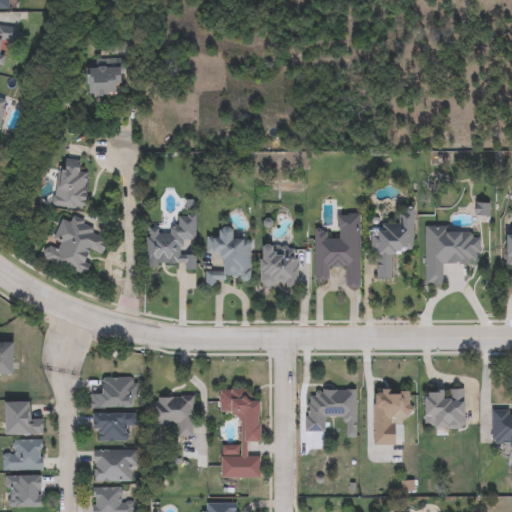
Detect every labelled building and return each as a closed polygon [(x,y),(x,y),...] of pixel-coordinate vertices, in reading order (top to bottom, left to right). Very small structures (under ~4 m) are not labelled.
[(0,0),(15,0),(15,10),(0,9),(0,0)] [(0,26),(11,27),(9,66),(0,65),(0,26)] [(125,99),(109,108),(91,108),(89,69),(114,61),(127,61),(132,73),(131,86),(125,99)] [(0,94),(11,98),(0,130),(0,94)] [(84,209),(55,206),(60,162),(89,166),(84,209)] [(415,212),(415,254),(372,254),(373,227),(399,228),(400,211),(415,212)] [(316,232),(338,231),(338,216),(360,216),(361,288),(347,288),(346,268),(329,269),(329,281),(316,281),(316,232)] [(196,217),(197,271),(185,271),(185,267),(147,267),(146,230),(177,229),(177,217),(196,217)] [(45,260),(62,219),(109,238),(102,256),(94,252),(84,276),(45,260)] [(251,241),(252,278),(217,278),(217,287),(207,287),(207,273),(224,273),(224,257),(207,257),(207,238),(220,238),(220,230),(235,230),(235,241),(251,241)] [(427,286),(427,230),(479,230),(479,264),(444,264),(444,286),(427,286)] [(262,248),(297,247),(297,284),(263,284),(262,248)] [(14,375),(0,375),(0,344),(14,344),(14,375)] [(91,395),(102,395),(102,379),(135,379),(135,409),(91,409),(91,395)] [(223,478),(222,446),(241,446),(241,419),(231,419),(231,414),(221,414),(220,390),(248,390),(249,401),(262,401),(263,442),(249,442),(249,457),(261,457),(261,478),(223,478)] [(308,432),(309,390),(357,391),(356,437),(346,437),(347,418),(326,418),(326,432),(308,432)] [(464,428),(426,428),(426,391),(464,391),(464,428)] [(375,445),(376,392),(411,392),(410,414),(396,414),(396,445),(375,445)] [(194,436),(179,436),(179,423),(155,424),(155,398),(194,398),(194,436)] [(31,404),(31,421),(44,421),(44,437),(6,437),(6,404),(31,404)] [(511,447),(494,447),(494,410),(511,410),(511,447)] [(95,414),(136,414),(136,429),(129,429),(129,442),(95,442),(95,414)] [(4,442),(44,442),(44,472),(4,472),(4,442)] [(94,482),(94,451),(137,451),(137,482),(94,482)] [(42,477),(42,507),(8,507),(8,477),(42,477)] [(95,511),(95,488),(130,488),(130,511),(95,511)]
